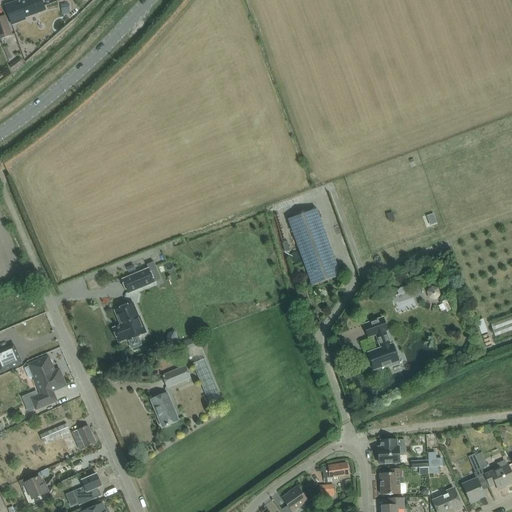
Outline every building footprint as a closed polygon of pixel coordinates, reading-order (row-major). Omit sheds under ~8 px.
[(46,12),(41,0),(23,0),(20,1),(19,0),(18,0),(4,5),(11,25),(46,12)] [(69,4),(61,4),(62,14),(69,13),(69,4)] [(0,39),(12,35),(5,15),(0,17),(0,39)] [(0,72),(0,76),(3,80),(14,72),(9,66),(0,72)] [(288,219),(312,286),(341,275),(317,209),(288,219)] [(133,264),(126,267),(128,273),(135,270),(133,264)] [(128,291),(154,281),(154,280),(156,279),(152,268),(123,279),(128,291)] [(191,304),(195,283),(175,280),(172,301),(191,304)] [(431,286),(426,292),(428,299),(436,300),(441,295),(438,288),(431,286)] [(122,325),(114,329),(119,341),(127,338),(128,339),(145,333),(133,304),(116,311),(122,325)] [(183,307),(183,327),(203,328),(203,307),(183,307)] [(394,345),(393,342),(391,343),(387,332),(389,331),(384,317),(363,324),(369,338),(376,336),(380,348),(367,352),(374,371),(389,365),(389,367),(399,364),(398,362),(400,361),(396,352),(399,351),(396,344),(394,345)] [(483,319),(477,321),(479,328),(486,326),(483,319)] [(13,346),(0,351),(0,370),(1,372),(21,363),(13,346)] [(211,356),(200,359),(214,399),(224,395),(211,356)] [(29,366),(24,368),(29,378),(33,377),(40,393),(31,397),(36,409),(47,404),(56,401),(52,391),(65,385),(59,370),(54,372),(51,365),(52,363),(52,361),(51,360),(49,359),(48,357),(39,361),(28,365),(29,366)] [(185,365),(162,375),(167,387),(191,378),(185,365)] [(167,394),(153,400),(151,400),(162,427),(166,425),(167,427),(169,426),(169,425),(178,421),(167,394)] [(40,435),(43,442),(70,431),(66,423),(40,435)] [(88,426),(78,431),(72,433),(79,449),(80,450),(96,443),(88,426)] [(70,455),(77,452),(70,437),(63,440),(70,455)] [(379,464),(401,462),(400,455),(403,455),(406,452),(405,440),(381,441),(382,447),(379,448),(379,464)] [(475,455),(481,468),(487,465),(482,452),(475,455)] [(499,469),(485,476),(486,477),(490,486),(496,484),(498,489),(501,488),(500,487),(511,482),(511,473),(511,472),(508,465),(507,466),(505,460),(496,463),(499,469)] [(328,478),(349,475),(347,463),(328,466),(323,467),(325,484),(328,483),(328,478)] [(381,495),(400,494),(400,493),(405,493),(406,492),(406,485),(404,483),(400,483),(399,478),(401,477),(401,469),(398,469),(388,469),(389,473),(380,474),(381,495)] [(474,473),(476,479),(463,485),(467,493),(471,503),(485,496),(482,491),(490,488),(482,469),(474,473)] [(85,486),(73,491),(78,503),(79,506),(102,496),(98,487),(101,486),(96,474),(87,478),(82,480),(85,486)] [(21,487),(25,485),(32,500),(50,492),(46,483),(44,483),(40,475),(32,479),(30,475),(19,481),(21,487)] [(333,485),(320,486),(321,496),(330,496),(330,495),(334,495),(333,485)] [(282,509),(284,511),(293,511),(294,511),(293,511),(308,501),(298,487),(282,498),(287,506),(282,509)] [(433,501),(436,509),(437,511),(448,511),(449,511),(461,506),(454,488),(446,492),(447,495),(433,501)] [(397,511),(398,509),(404,509),(403,498),(397,499),(387,499),(388,506),(382,506),(381,511),(397,511)]
